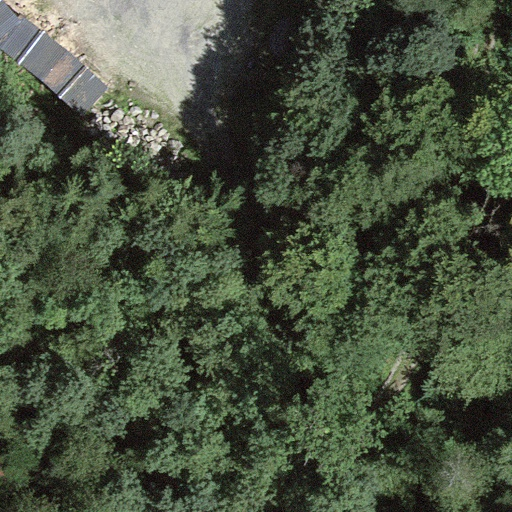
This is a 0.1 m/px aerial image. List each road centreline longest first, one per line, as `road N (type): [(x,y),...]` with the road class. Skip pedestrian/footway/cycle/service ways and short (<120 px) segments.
road 1 (track): [(493,0),(430,319),(385,405),(310,511)]
road 2 (track): [(215,0),(187,82),(190,118),(269,303),(313,442),(319,498)]
